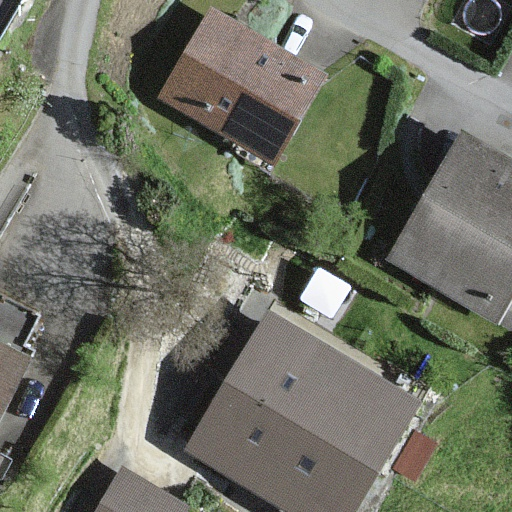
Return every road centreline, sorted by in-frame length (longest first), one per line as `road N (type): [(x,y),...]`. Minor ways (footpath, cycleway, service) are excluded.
road 1 (residential): [(54,351),(63,141),(77,114),(88,0)]
road 2 (residential): [(511,100),(327,0)]
